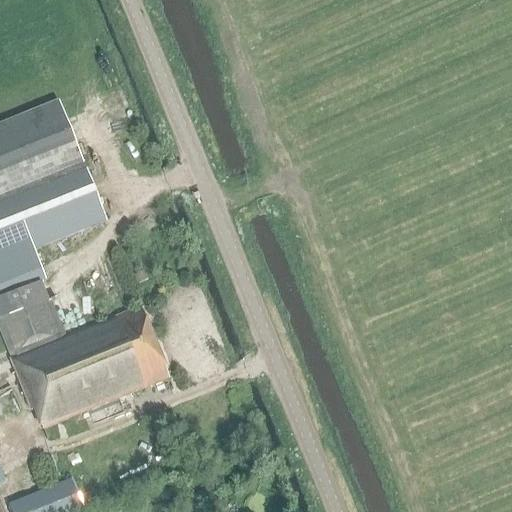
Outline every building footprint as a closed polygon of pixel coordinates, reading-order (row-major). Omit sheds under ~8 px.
[(104,222),(58,102),(0,125),(0,297),(40,282),(28,251),(104,222)] [(143,272),(133,277),(137,285),(147,280),(143,272)] [(0,341),(7,360),(15,381),(17,380),(30,414),(34,413),(42,431),(168,381),(139,308),(63,338),(48,301),(0,320),(0,341)] [(83,511),(72,482),(6,507),(8,511),(83,511)] [(218,501),(208,510),(210,511),(224,511),(226,510),(218,501)]
